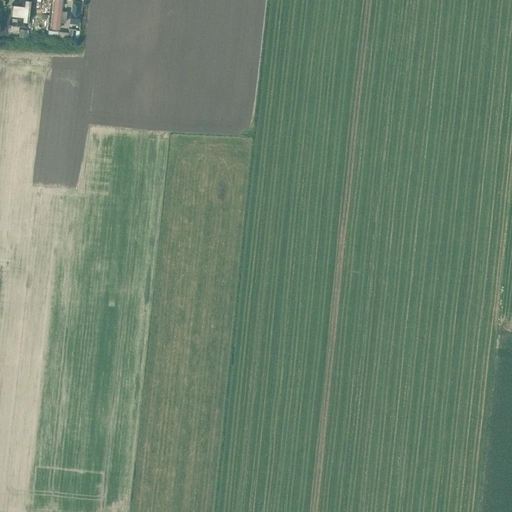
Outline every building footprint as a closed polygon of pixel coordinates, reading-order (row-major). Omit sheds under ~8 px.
[(12,3),(10,17),(18,18),(17,24),(27,25),(30,0),(19,0),(19,4),(12,3)] [(54,0),(51,27),(60,28),(60,21),(65,22),(67,11),(62,10),(62,0),(54,0)] [(72,1),(70,23),(79,24),(81,2),(72,1)] [(20,29),(19,37),(28,37),(29,30),(20,29)] [(49,30),(48,36),(57,37),(75,39),(76,30),(69,29),(69,32),(49,30)]
